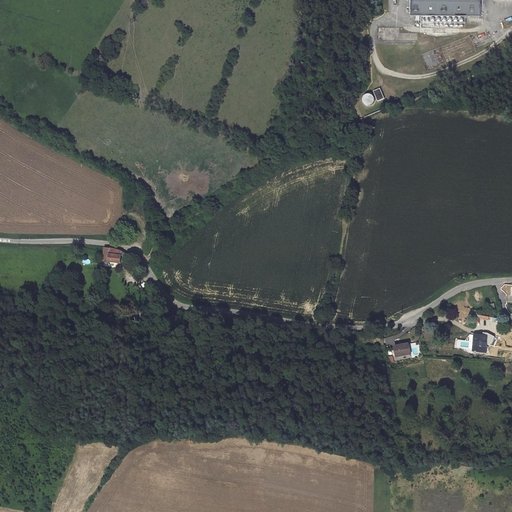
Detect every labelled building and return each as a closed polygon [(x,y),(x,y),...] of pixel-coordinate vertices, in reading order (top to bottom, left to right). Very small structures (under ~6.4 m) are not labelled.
[(481,16),(481,0),(411,0),(411,16),(481,16)] [(380,89),(373,92),(377,102),(384,99),(380,89)] [(365,96),(363,98),(363,101),(363,104),(365,106),(368,107),(371,106),(373,104),(374,102),(374,99),(372,97),(370,95),(367,95),(365,96)] [(122,256),(123,252),(117,249),(110,248),(109,262),(121,263),(122,256)] [(488,336),(475,334),(473,351),(486,352),(488,336)] [(409,344),(395,346),(396,357),(411,354),(409,344)]
